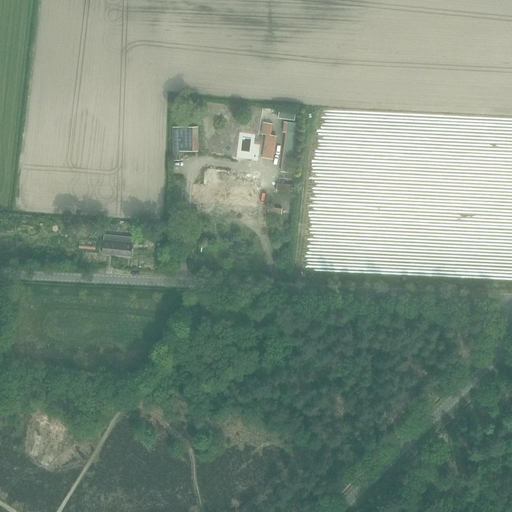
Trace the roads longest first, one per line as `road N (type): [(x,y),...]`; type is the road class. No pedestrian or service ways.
road 1 (tertiary): [(0,276),(508,300)]
road 2 (tertiary): [(340,511),(491,362),(508,300)]
